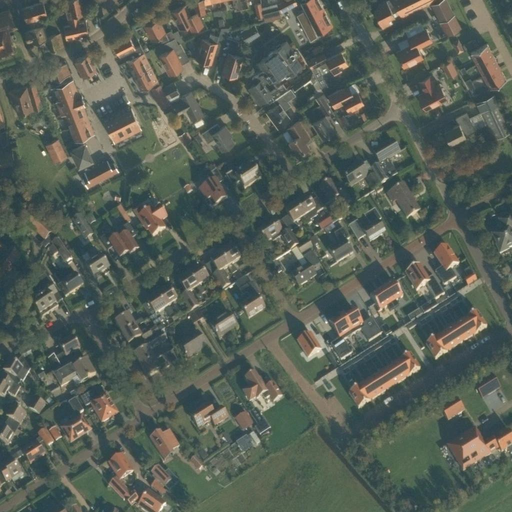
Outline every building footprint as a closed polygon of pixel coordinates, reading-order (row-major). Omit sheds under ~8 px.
[(65,16),(62,17),(66,38),(74,36),(88,33),(85,19),(77,21),(75,15),(84,13),(81,0),(66,0),(67,4),(68,8),(63,9),(65,16)] [(226,0),(227,3),(233,2),(234,9),(241,7),(239,0),(226,0)] [(294,0),(285,0),(278,4),(282,12),(297,4),(294,0)] [(331,24),(318,0),(301,0),(306,9),(297,14),(304,29),(310,40),(317,36),(315,33),(331,24)] [(379,8),(373,11),(380,23),(382,28),(390,24),(388,19),(394,16),(392,12),(397,10),(392,0),(386,0),(378,4),(379,8)] [(392,0),(397,10),(398,11),(401,17),(424,5),(424,6),(436,0),(392,0)] [(448,34),(461,28),(446,0),(439,0),(433,4),(448,34)] [(43,1),(22,8),(26,21),(47,14),(43,1)] [(204,13),(202,1),(194,2),(196,11),(198,10),(199,15),(204,13)] [(260,3),(254,4),(257,18),(263,17),(260,3)] [(97,16),(103,14),(100,4),(95,6),(97,16)] [(188,24),(191,30),(203,25),(196,12),(190,15),(185,4),(171,12),(179,29),(188,24)] [(0,58),(14,53),(10,43),(12,42),(8,32),(16,28),(8,8),(0,11),(0,58)] [(224,26),(221,13),(221,9),(212,11),(213,16),(218,15),(219,19),(217,19),(219,27),(224,26)] [(278,9),(263,13),(265,21),(281,16),(278,9)] [(158,18),(144,25),(151,40),(159,36),(161,42),(168,39),(169,40),(174,38),(171,30),(166,33),(158,18)] [(254,24),(252,25),(250,21),(240,28),(242,32),(240,33),(246,43),(260,35),(254,24)] [(50,51),(64,48),(61,32),(47,36),(43,25),(39,27),(38,26),(28,30),(29,31),(23,33),(26,43),(32,41),(33,44),(46,40),(50,51)] [(200,45),(195,59),(211,63),(214,54),(220,55),(226,37),(229,28),(221,28),(219,36),(210,34),(208,41),(202,39),(201,39),(200,45)] [(432,41),(425,28),(407,38),(410,44),(396,52),(404,67),(422,58),(418,48),(432,41)] [(180,36),(177,30),(173,32),(178,43),(184,40),(182,35),(180,36)] [(114,41),(112,42),(119,56),(126,52),(130,59),(126,61),(140,90),(150,85),(151,89),(160,85),(160,84),(158,81),(140,45),(135,47),(128,34),(127,35),(125,35),(122,36),(122,38),(120,38),(119,39),(117,38),(114,40),(114,41)] [(226,37),(220,55),(226,57),(221,72),(237,77),(241,62),(243,57),(235,54),(239,41),(235,40),(226,37)] [(169,75),(183,67),(177,55),(184,51),(180,43),(178,44),(175,38),(164,43),(168,51),(159,56),(169,75)] [(259,79),(248,87),(259,102),(266,97),(269,102),(273,100),(276,105),(266,112),(278,127),(290,118),(284,110),(290,105),(287,100),(295,94),(290,87),(287,89),(283,83),(277,87),(273,80),(284,71),(300,61),(295,54),(297,52),(295,49),(294,50),(286,40),(268,54),(255,63),(260,69),(255,73),(259,79)] [(463,50),(458,40),(453,43),(458,53),(463,50)] [(487,44),(470,52),(477,64),(493,56),(487,44)] [(320,45),(314,48),(317,54),(324,51),(320,45)] [(324,52),(307,61),(311,68),(321,62),(324,68),(329,65),(332,71),(334,74),(341,71),(340,68),(347,64),(341,51),(327,58),(324,52)] [(96,70),(88,53),(75,60),(83,76),(86,74),(90,82),(99,77),(96,70)] [(243,57),(241,62),(249,64),(251,57),(243,55),(243,57)] [(493,56),(477,64),(483,76),(499,67),(493,56)] [(451,61),(442,66),(445,73),(449,71),(452,76),(457,73),(451,61)] [(70,75),(66,64),(50,70),(54,81),(64,77),(65,79),(70,77),(70,75)] [(499,67),(483,76),(489,88),(506,79),(499,67)] [(311,72),(292,86),(291,87),(294,91),(310,79),(313,82),(316,80),(311,72)] [(436,86),(430,75),(418,82),(424,92),(418,95),(425,109),(433,106),(433,107),(440,104),(439,102),(446,98),(439,84),(436,86)] [(58,100),(78,92),(72,79),(72,78),(50,87),(50,88),(53,87),(58,100)] [(313,90),(317,96),(323,92),(316,81),(313,83),(316,88),(313,90)] [(173,82),(162,88),(167,99),(178,93),(173,82)] [(42,108),(35,84),(8,92),(12,104),(14,103),(17,114),(34,110),(35,115),(43,112),(42,108)] [(160,85),(151,89),(161,107),(169,103),(167,99),(162,88),(160,85)] [(352,94),(348,85),(328,95),(335,108),(344,103),(350,114),(358,110),(356,107),(363,103),(357,91),(352,94)] [(61,115),(64,114),(83,106),(83,105),(85,104),(81,95),(79,96),(78,92),(58,100),(56,101),(61,115)] [(191,120),(202,114),(191,92),(180,98),(182,102),(174,107),(178,114),(186,110),(191,120)] [(485,140),(492,137),(510,129),(493,92),(475,101),(486,124),(479,127),(485,140)] [(324,139),(335,132),(334,130),(335,130),(325,115),(332,111),(325,101),(328,99),(324,93),(315,98),(320,105),(315,107),(322,117),(312,123),(322,138),(324,137),(324,139)] [(69,128),(89,120),(83,106),(64,114),(69,128)] [(117,115),(128,136),(135,132),(134,129),(140,126),(131,108),(130,108),(117,115)] [(458,124),(443,131),(449,144),(464,136),(475,131),(466,113),(455,118),(458,124)] [(120,140),(128,136),(117,115),(104,122),(104,121),(103,122),(112,140),(119,137),(120,140)] [(343,126),(349,124),(346,118),(340,121),(343,126)] [(89,120),(69,128),(74,141),(94,133),(89,120)] [(297,154),(309,146),(305,140),(310,136),(299,120),(288,127),(294,137),(289,141),(297,154)] [(220,128),(217,123),(202,133),(208,142),(215,138),(223,149),(234,142),(229,134),(230,133),(225,125),(220,128)] [(186,130),(178,136),(184,146),(193,140),(186,130)] [(194,136),(198,143),(202,140),(199,133),(194,136)] [(57,139),(46,145),(55,162),(66,157),(57,139)] [(397,175),(388,160),(399,153),(392,141),(372,153),(380,165),(377,167),(376,167),(371,170),(378,181),(380,185),(397,175)] [(84,144),(72,150),(79,165),(91,159),(84,144)] [(0,165),(14,164),(12,150),(0,152),(0,165)] [(113,161),(109,163),(107,160),(95,166),(103,179),(118,171),(113,161)] [(353,169),(342,176),(350,188),(368,176),(359,163),(352,167),(353,169)] [(87,187),(91,185),(103,179),(95,166),(84,172),(86,175),(82,177),(87,187)] [(261,180),(252,166),(239,175),(236,170),(225,177),(231,186),(238,181),(244,191),(261,180)] [(211,210),(227,199),(217,185),(223,181),(216,171),(206,177),(211,183),(202,189),(209,200),(204,203),(209,209),(208,209),(209,211),(211,210)] [(383,190),(381,186),(374,175),(372,176),(366,180),(373,191),(375,190),(377,193),(383,190)] [(343,208),(351,203),(344,192),(339,195),(337,192),(330,182),(319,189),(324,196),(328,202),(330,204),(337,199),(343,208)] [(420,212),(403,185),(387,195),(391,202),(394,200),(407,220),(420,212)] [(321,206),(328,202),(324,196),(317,200),(321,206)] [(306,198),(295,205),(304,218),(302,218),(308,226),(311,223),(310,221),(316,217),(316,214),(323,209),(321,206),(317,200),(316,199),(310,203),(306,198)] [(4,212),(12,218),(19,208),(12,203),(4,212)] [(304,218),(295,205),(285,212),(288,217),(281,221),(286,229),(290,234),(299,228),(296,223),(302,218),(304,218)] [(167,218),(159,206),(152,210),(151,209),(145,212),(142,207),(133,213),(142,226),(143,225),(152,238),(165,229),(160,222),(167,218)] [(52,233),(29,211),(21,220),(44,241),(52,233)] [(337,211),(331,215),(334,220),(340,216),(337,211)] [(364,217),(370,226),(363,231),(357,222),(348,227),(357,242),(366,237),(369,243),(385,233),(378,222),(380,220),(374,211),(364,217)] [(85,219),(89,227),(96,223),(91,215),(85,219)] [(511,229),(511,218),(510,215),(498,221),(502,230),(491,235),(496,245),(495,246),(500,254),(509,250),(508,249),(511,247),(511,231),(511,230),(511,229)] [(74,224),(82,220),(79,216),(72,221),(74,224)] [(327,216),(317,223),(321,230),(332,223),(327,216)] [(271,241),(273,243),(281,237),(290,251),(298,246),(290,234),(286,229),(281,232),(274,221),(257,232),(265,245),(271,241)] [(84,222),(76,227),(75,228),(85,242),(94,236),(84,222)] [(339,222),(324,231),(328,239),(334,235),(339,243),(328,250),(336,264),(353,254),(345,242),(350,240),(343,229),(344,229),(339,222)] [(130,256),(138,251),(130,238),(135,235),(128,225),(120,230),(124,236),(119,239),(130,256)] [(130,256),(119,239),(117,237),(112,241),(108,235),(100,240),(106,250),(111,246),(120,259),(128,254),(129,257),(130,256)] [(315,238),(310,241),(314,247),(319,244),(315,238)] [(51,244),(65,265),(72,261),(58,239),(51,244)] [(319,265),(312,253),(310,250),(313,248),(308,241),(296,249),(301,256),(303,259),(308,266),(291,276),(299,288),(316,277),(311,270),(319,265)] [(0,276),(5,280),(20,258),(9,250),(9,251),(0,245),(0,255),(4,259),(0,263),(0,276)] [(231,247),(221,254),(229,267),(227,268),(232,275),(236,273),(231,266),(240,260),(231,247)] [(447,247),(434,255),(442,268),(435,273),(443,287),(456,279),(450,270),(458,265),(447,247)] [(109,273),(108,271),(109,270),(100,257),(100,258),(94,249),(87,254),(92,262),(85,267),(94,280),(104,273),(105,276),(109,273)] [(221,254),(209,261),(218,274),(213,277),(222,290),(229,286),(221,272),(227,268),(229,267),(221,254)] [(271,264),(277,260),(274,255),(268,259),(271,264)] [(418,264),(404,273),(415,291),(424,285),(434,300),(443,294),(432,276),(428,279),(418,264)] [(37,274),(40,278),(46,273),(41,267),(37,274)] [(200,268),(189,275),(197,288),(196,289),(201,296),(205,294),(200,286),(208,281),(200,268)] [(70,269),(66,272),(65,270),(54,277),(60,286),(58,287),(65,298),(69,295),(69,296),(83,287),(75,275),(75,276),(70,269)] [(241,279),(236,273),(232,275),(237,282),(241,279)] [(189,275),(178,282),(183,289),(177,292),(190,313),(199,307),(189,293),(196,289),(197,288),(189,275)] [(31,304),(39,316),(41,319),(58,308),(55,305),(61,301),(56,295),(57,295),(44,276),(36,282),(41,289),(28,298),(32,303),(31,304)] [(472,276),(463,282),(466,287),(476,281),(472,276)] [(247,282),(244,277),(234,284),(237,288),(247,282)] [(392,281),(380,288),(393,308),(397,306),(394,301),(402,296),(392,281)] [(259,295),(254,288),(251,284),(239,291),(243,296),(246,294),(250,300),(240,307),(248,320),(265,309),(257,297),(259,295)] [(380,288),(369,295),(379,311),(386,306),(389,311),(393,308),(380,288)] [(168,289),(157,296),(166,308),(164,309),(169,317),(173,314),(168,307),(176,302),(168,289)] [(87,291),(81,295),(86,302),(93,298),(87,291)] [(146,303),(147,304),(142,308),(159,334),(164,330),(160,323),(163,322),(157,314),(164,309),(166,308),(157,296),(146,303)] [(352,308),(340,315),(353,336),(361,331),(368,343),(381,335),(371,319),(362,325),(352,308)] [(193,325),(204,319),(200,313),(198,310),(188,317),(193,325)] [(205,310),(200,313),(204,319),(208,316),(205,310)] [(181,318),(177,312),(170,317),(174,323),(181,318)] [(477,313),(466,320),(476,335),(486,328),(477,313)] [(218,339),(237,327),(228,314),(210,325),(218,339)] [(340,315),(329,323),(339,340),(331,345),(341,361),(351,355),(343,342),(353,336),(340,315)] [(135,329),(136,328),(143,324),(141,320),(134,325),(128,316),(115,324),(121,335),(134,327),(135,329)] [(23,328),(30,323),(27,318),(19,323),(23,328)] [(466,320),(456,326),(466,341),(476,335),(466,320)] [(386,326),(381,329),(386,337),(391,334),(386,326)] [(456,326),(446,333),(456,348),(466,341),(456,326)] [(134,327),(121,335),(128,346),(137,341),(140,346),(152,339),(147,331),(140,335),(136,328),(135,329),(134,327)] [(175,331),(166,330),(165,338),(174,339),(175,331)] [(446,333),(436,339),(445,354),(456,348),(446,333)] [(187,359),(206,347),(197,334),(179,345),(187,359)] [(310,334),(297,343),(308,359),(321,351),(310,334)] [(162,335),(152,340),(147,343),(151,350),(166,341),(162,335)] [(60,367),(76,358),(73,354),(80,350),(73,338),(59,346),(63,354),(55,359),(53,356),(48,359),(54,371),(60,367)] [(436,339),(425,346),(435,361),(445,354),(436,339)] [(154,359),(155,361),(163,357),(160,353),(153,357),(147,348),(134,356),(140,367),(154,359)] [(410,355),(399,362),(409,377),(420,370),(410,355)] [(5,372),(2,377),(10,382),(13,384),(17,387),(21,381),(23,383),(29,372),(29,368),(21,358),(15,364),(9,360),(2,371),(5,372)] [(159,368),(155,361),(154,359),(140,367),(147,379),(160,371),(161,372),(169,368),(167,363),(159,368)] [(177,360),(173,363),(177,370),(181,367),(177,360)] [(70,364),(59,370),(53,374),(61,388),(72,381),(76,387),(81,384),(81,385),(95,377),(86,361),(73,369),(70,364)] [(399,362),(389,368),(399,384),(409,377),(399,362)] [(389,368),(379,375),(389,390),(399,384),(389,368)] [(36,374),(40,380),(45,377),(42,371),(36,374)] [(259,380),(254,373),(245,379),(249,386),(248,387),(249,388),(242,392),(249,402),(255,399),(256,400),(262,396),(264,401),(269,398),(273,403),(281,398),(273,384),(266,389),(260,379),(259,380)] [(379,375),(369,381),(379,396),(389,390),(379,375)] [(2,377),(0,380),(0,397),(4,400),(8,394),(14,398),(20,388),(17,387),(13,384),(10,382),(2,377)] [(492,377),(475,387),(482,399),(499,389),(492,377)] [(369,381),(359,387),(369,403),(379,396),(369,381)] [(359,387),(348,394),(358,409),(369,403),(359,387)] [(102,423),(117,414),(106,395),(101,398),(96,389),(80,399),(85,407),(91,404),(102,423)] [(34,399),(28,409),(39,416),(46,406),(34,399)] [(69,417),(73,422),(62,429),(71,443),(89,431),(79,414),(83,412),(75,399),(68,404),(75,414),(69,417)] [(447,422),(464,411),(456,399),(440,410),(447,422)] [(214,426),(227,418),(221,408),(212,413),(206,404),(200,408),(200,409),(190,416),(198,429),(211,421),(214,426)] [(6,424),(17,431),(20,425),(26,415),(12,407),(6,417),(9,419),(6,424)] [(256,410),(250,415),(258,427),(255,429),(260,436),(269,430),(265,423),(256,410)] [(235,420),(242,432),(253,424),(246,413),(235,420)] [(17,431),(6,424),(3,429),(0,427),(0,441),(8,447),(14,436),(15,434),(17,435),(19,432),(17,431)] [(56,442),(61,438),(55,428),(49,432),(56,442)] [(475,429),(447,446),(459,465),(463,472),(474,465),(491,454),(490,453),(497,449),(501,453),(507,449),(511,455),(511,454),(511,437),(508,431),(506,433),(505,430),(484,443),(483,442),(480,436),(475,429)] [(37,444),(22,454),(19,448),(14,451),(19,459),(24,456),(30,465),(45,456),(41,450),(45,447),(46,448),(54,443),(45,430),(38,435),(40,439),(35,442),(37,444)] [(160,432),(150,439),(162,459),(163,458),(170,454),(172,452),(179,448),(169,432),(162,436),(160,432)] [(246,437),(238,442),(245,453),(252,448),(246,437)] [(14,451),(8,455),(11,459),(14,462),(19,459),(14,451)] [(122,456),(109,464),(116,476),(118,477),(121,480),(133,473),(122,456)] [(194,458),(191,461),(197,469),(199,471),(203,467),(201,466),(194,458)] [(1,466),(2,468),(0,469),(0,474),(6,484),(11,480),(21,474),(11,459),(1,466)] [(158,467),(151,474),(165,488),(172,481),(165,474),(158,467)] [(467,472),(453,479),(458,489),(472,482),(467,472)] [(118,477),(109,486),(123,501),(124,500),(131,508),(132,507),(131,507),(134,504),(138,507),(137,507),(144,511),(160,511),(165,505),(148,492),(141,502),(139,501),(138,499),(139,498),(134,492),(132,494),(131,493),(130,494),(123,487),(125,485),(121,480),(118,477)]
